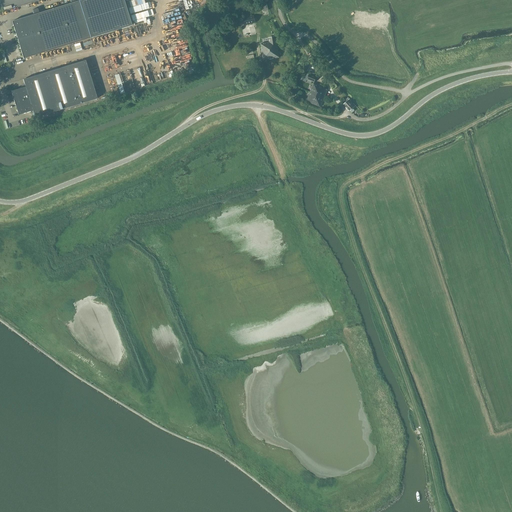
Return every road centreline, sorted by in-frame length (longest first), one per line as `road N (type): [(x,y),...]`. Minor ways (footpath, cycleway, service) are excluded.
road 1 (tertiary): [(284,112),(219,108),(134,157),(26,200),(0,201)]
road 2 (tertiary): [(284,112),(368,135),(442,88),(511,71)]
